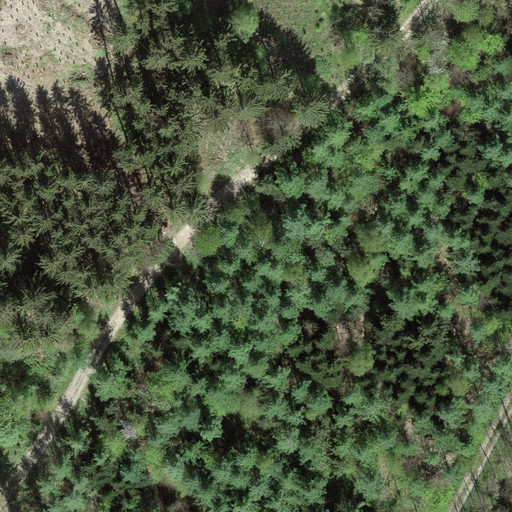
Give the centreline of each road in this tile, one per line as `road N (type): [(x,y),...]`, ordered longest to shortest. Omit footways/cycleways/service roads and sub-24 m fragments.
road 1 (track): [(439,0),(391,54),(226,191),(121,311),(30,471),(0,507)]
road 2 (track): [(453,511),(511,407)]
